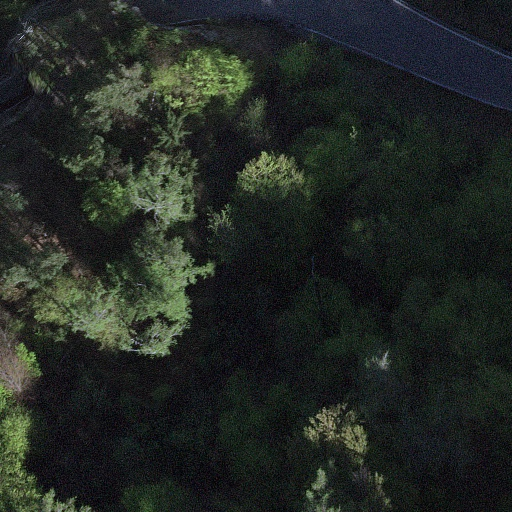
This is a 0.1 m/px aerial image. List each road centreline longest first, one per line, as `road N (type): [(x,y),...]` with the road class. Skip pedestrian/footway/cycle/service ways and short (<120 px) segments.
road 1 (unclassified): [(183,0),(124,23),(0,95)]
road 2 (unclassified): [(511,85),(323,0)]
